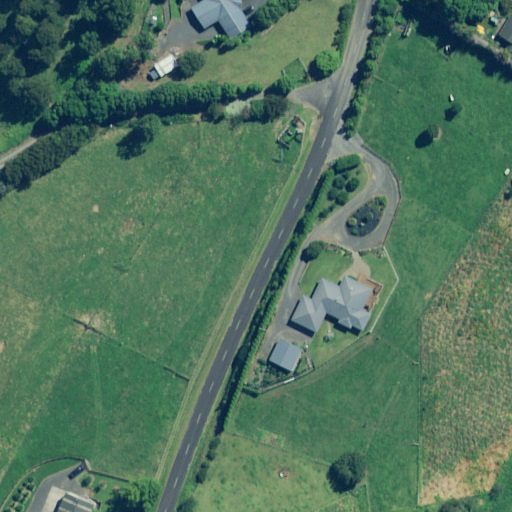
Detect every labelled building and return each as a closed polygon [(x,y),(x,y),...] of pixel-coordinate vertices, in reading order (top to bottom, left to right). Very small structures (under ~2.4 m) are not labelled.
[(201,0),(191,6),(204,28),(218,19),(230,38),(250,26),(236,3),(240,0),(201,0)] [(504,47),(511,52),(511,13),(499,34),(508,40),(504,47)] [(178,65),(171,54),(154,64),(161,76),(178,65)] [(341,319),(340,322),(353,328),(354,326),(364,330),(372,314),(363,310),(373,290),(346,277),(341,288),(323,279),(313,301),(304,296),(293,320),(317,332),(327,312),(341,319)] [(302,348),(281,339),(271,360),(292,370),(302,348)] [(370,444),(360,437),(353,447),(363,454),(370,444)] [(94,511),(97,505),(66,492),(57,511),(94,511)]
